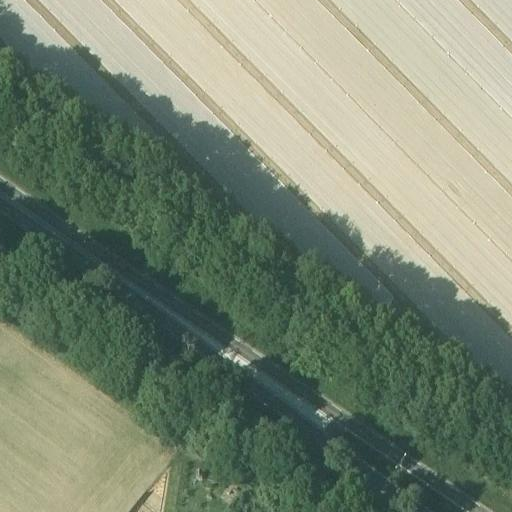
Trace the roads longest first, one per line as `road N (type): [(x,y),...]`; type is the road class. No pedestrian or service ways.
road 1 (primary): [(265,382),(0,195)]
road 2 (primary): [(473,511),(337,419),(265,382)]
road 3 (primary): [(265,382),(416,511)]
